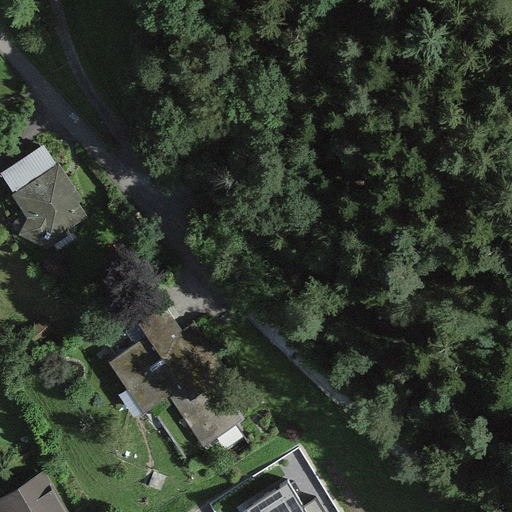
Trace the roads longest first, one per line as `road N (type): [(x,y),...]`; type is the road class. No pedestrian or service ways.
road 1 (residential): [(0,36),(255,316)]
road 2 (track): [(255,316),(473,511)]
